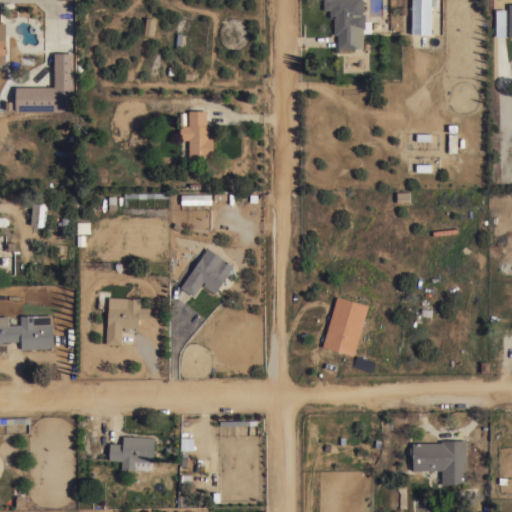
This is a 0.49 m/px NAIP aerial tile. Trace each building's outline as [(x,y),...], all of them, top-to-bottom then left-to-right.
[(362,0),(362,13),(364,13),(364,20),(371,20),(371,32),(363,32),(363,47),(354,47),(354,48),(337,48),(337,34),(333,34),(333,17),(329,17),(329,9),(323,9),(323,0),(362,0)] [(438,0),(438,6),(431,6),(431,34),(411,34),(411,8),(409,8),(409,6),(411,6),(411,0),(438,0)] [(153,35),(143,33),(146,16),(155,18),(153,35)] [(73,110),(15,111),(15,86),(54,86),(54,52),(73,52),(73,110)] [(188,110),(206,110),(206,125),(213,125),(213,157),(207,157),(207,156),(188,157),(188,139),(180,139),(179,125),(188,125),(188,110)] [(456,152),(448,152),(448,133),(457,133),(456,152)] [(409,191),(409,201),(396,201),(396,191),(409,191)] [(180,204),(180,194),(211,193),(211,203),(180,204)] [(32,202),(39,203),(39,202),(44,203),(44,205),(46,205),(46,210),(44,209),(43,213),(45,213),(44,221),(42,221),(44,222),(43,225),(42,225),(42,226),(37,226),(37,225),(30,224),(32,202)] [(0,216),(6,216),(6,218),(8,218),(8,224),(6,224),(6,225),(0,225),(0,216)] [(68,223),(69,223),(69,226),(68,226),(68,229),(65,229),(65,231),(62,231),(62,230),(60,230),(60,225),(57,225),(57,221),(60,221),(60,217),(68,217),(68,223)] [(90,221),(90,233),(77,233),(77,221),(90,221)] [(233,265),(214,292),(203,284),(204,282),(202,281),(192,295),(180,286),(191,269),(192,270),(207,248),(233,265)] [(1,272),(11,272),(11,252),(1,252),(1,272)] [(121,344),(105,343),(106,323),(107,323),(108,296),(140,298),(139,307),(149,307),(149,318),(138,317),(138,331),(134,331),(135,327),(127,327),(127,330),(124,330),(124,327),(122,327),(121,344)] [(336,296),(368,305),(353,355),(322,346),(336,296)] [(52,347),(21,348),(21,340),(2,341),(2,344),(0,344),(0,315),(8,315),(8,323),(9,323),(9,324),(20,324),(20,315),(51,314),(52,347)] [(121,469),(121,460),(108,459),(109,443),(122,443),(123,435),(154,437),(153,462),(152,462),(151,470),(121,469)] [(465,484),(441,484),(441,469),(412,470),(412,458),(410,458),(409,447),(412,447),(412,442),(441,442),(441,439),(465,439),(465,484)] [(179,494),(190,495),(190,506),(179,506),(179,494)]
